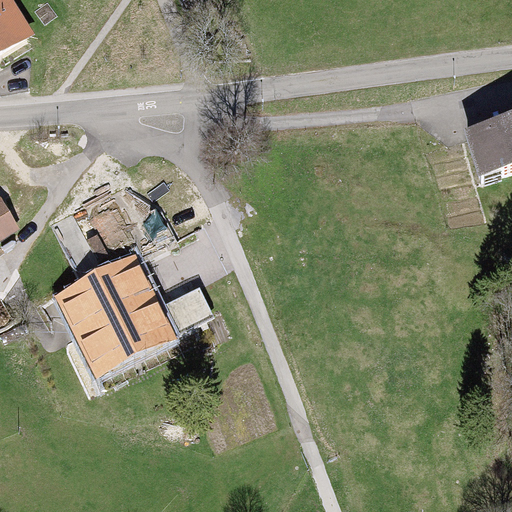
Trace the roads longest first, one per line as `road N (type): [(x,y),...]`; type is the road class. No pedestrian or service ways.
road 1 (track): [(167,0),(329,504)]
road 2 (unclassified): [(196,96),(511,57)]
road 3 (residential): [(0,112),(196,96)]
